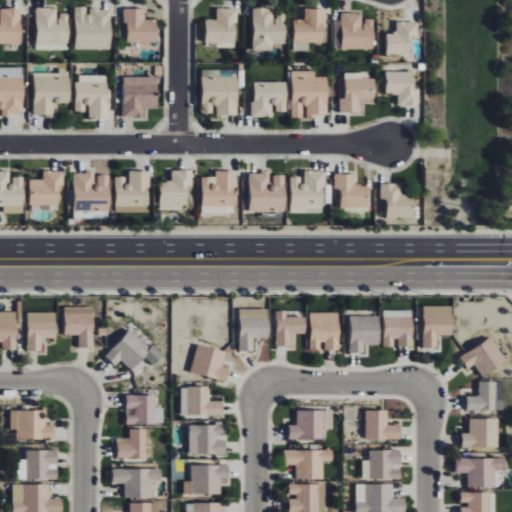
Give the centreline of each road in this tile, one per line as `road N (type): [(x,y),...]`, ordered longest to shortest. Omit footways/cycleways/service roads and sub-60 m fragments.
road 1 (secondary): [(0,261),(511,261)]
road 2 (residential): [(0,144),(387,143)]
road 3 (residential): [(259,388),(423,387)]
road 4 (residential): [(177,0),(177,144)]
road 5 (residential): [(427,511),(423,387)]
road 6 (residential): [(81,388),(85,511)]
road 7 (residential): [(256,511),(259,388)]
